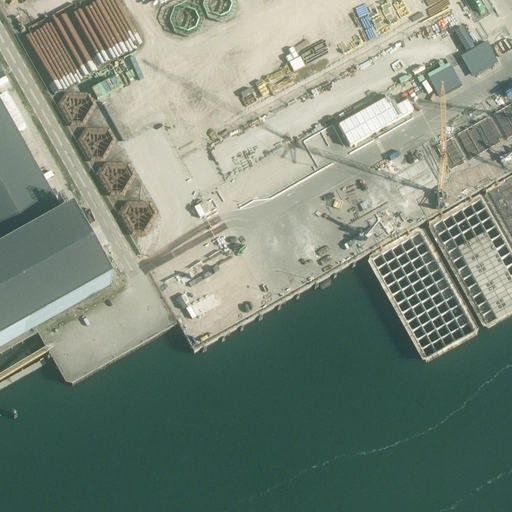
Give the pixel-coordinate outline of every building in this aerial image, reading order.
[(75,0),(121,89),(134,82),(91,0),(75,0)] [(172,0),(197,49),(208,44),(186,0),(192,0),(209,34),(219,29),(204,0),(172,0)] [(243,33),(225,0),(212,0),(233,39),(243,33)] [(482,57),(456,0),(440,0),(469,63),(482,57)] [(362,103),(373,100),(370,92),(360,95),(362,103)] [(146,122),(183,189),(194,183),(187,170),(185,171),(143,97),(134,102),(146,122)] [(384,112),(395,106),(390,98),(380,105),(384,112)] [(370,119),(378,115),(375,108),(367,112),(370,119)] [(131,112),(123,117),(130,129),(138,124),(131,112)] [(0,346),(27,331),(28,331),(34,327),(111,285),(72,215),(61,221),(0,113),(0,346)] [(167,121),(189,167),(198,163),(176,116),(167,121)] [(135,137),(190,236),(201,230),(146,131),(135,137)] [(257,162),(267,159),(265,153),(240,162),(244,174),(259,169),(257,162)] [(195,167),(210,207),(221,202),(206,162),(195,167)] [(473,180),(477,177),(473,169),(468,172),(473,180)] [(194,184),(184,190),(204,226),(214,220),(194,184)] [(319,199),(316,191),(308,195),(312,202),(319,199)] [(400,197),(396,198),(400,208),(404,207),(400,197)] [(284,214),(294,214),(294,205),(284,205),(284,214)] [(351,260),(348,253),(373,242),(370,234),(300,264),(306,278),(303,279),(304,280),(351,260)] [(299,272),(256,291),(262,304),(305,285),(299,272)] [(43,324),(37,328),(45,343),(51,340),(43,324)] [(59,343),(53,345),(57,356),(62,354),(59,343)]
